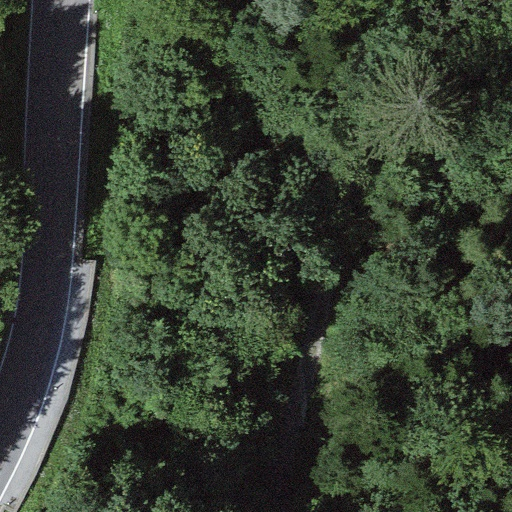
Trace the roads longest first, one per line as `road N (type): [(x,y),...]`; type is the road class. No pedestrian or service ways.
road 1 (track): [(276,511),(286,441),(366,131),(414,0)]
road 2 (tertiary): [(0,433),(31,359),(51,240),(61,0)]
